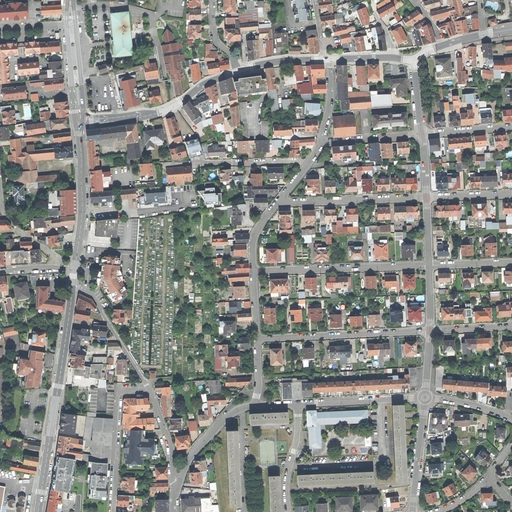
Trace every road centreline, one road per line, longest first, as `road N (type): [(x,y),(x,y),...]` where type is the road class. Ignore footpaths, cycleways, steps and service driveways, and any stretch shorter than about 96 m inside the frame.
road 1 (secondary): [(37,511),(72,287)]
road 2 (residential): [(253,271),(429,265)]
road 3 (residential): [(256,340),(431,330)]
road 4 (tertiary): [(79,120),(168,108),(236,69)]
road 5 (residential): [(113,511),(117,391),(150,391)]
road 6 (secondary): [(74,271),(79,120)]
road 7 (residential): [(278,201),(426,197)]
road 8 (residential): [(72,287),(90,291),(150,391)]
road 9 (residential): [(297,403),(424,397)]
road 10 (residential): [(174,495),(200,444),(232,412),(254,406)]
